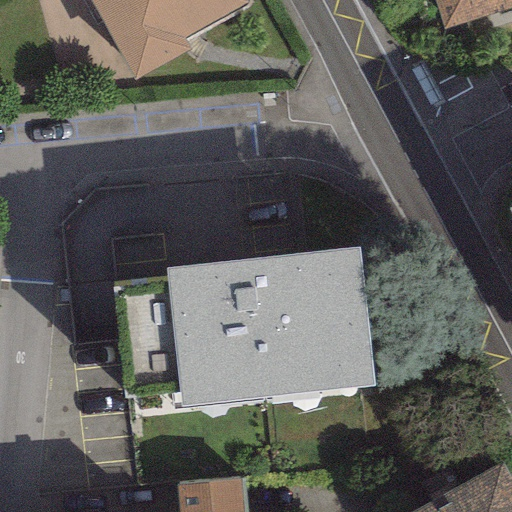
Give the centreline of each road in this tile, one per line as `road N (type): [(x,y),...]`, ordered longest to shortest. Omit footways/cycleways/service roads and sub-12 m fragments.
road 1 (residential): [(17,169),(401,154)]
road 2 (residential): [(17,169),(0,415)]
road 3 (residential): [(401,154),(511,359)]
road 4 (residential): [(317,0),(401,154)]
